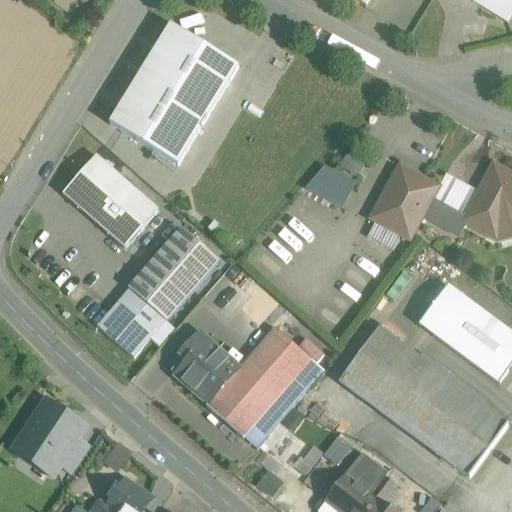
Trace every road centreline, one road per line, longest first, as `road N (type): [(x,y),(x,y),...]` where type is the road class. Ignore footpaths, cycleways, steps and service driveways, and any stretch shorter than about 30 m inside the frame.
road 1 (tertiary): [(0,294),(53,352),(240,511)]
road 2 (residential): [(0,223),(137,0)]
road 3 (residential): [(271,0),(431,88)]
